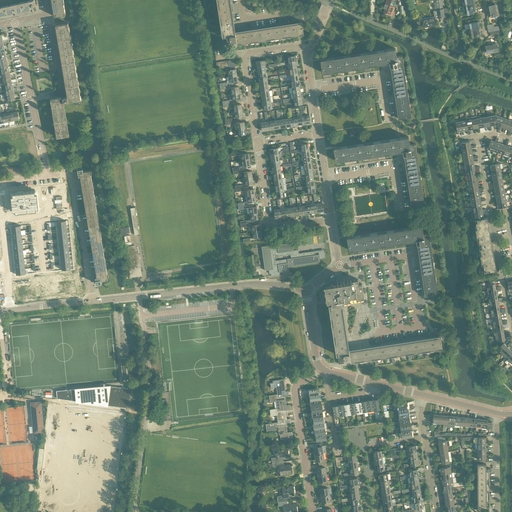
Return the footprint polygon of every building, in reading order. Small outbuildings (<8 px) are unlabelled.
[(0,18),(33,11),(32,7),(35,6),(34,0),(32,0),(31,0),(31,2),(0,8),(0,18)] [(53,0),(55,14),(54,14),(54,17),(65,15),(62,0),(53,0)] [(229,0),(217,0),(222,35),(223,35),(225,45),(237,43),(237,45),(304,34),(302,21),(296,22),(296,24),(240,32),(240,31),(234,32),(229,0)] [(386,0),(385,4),(384,8),(385,8),(384,12),(392,15),(395,8),(392,7),(394,2),(391,1),(391,0),(386,0)] [(441,0),(429,0),(430,3),(432,3),(435,2),(436,9),(443,8),(441,0)] [(475,4),(463,7),(464,12),(466,12),(467,15),(478,12),(478,13),(477,9),(476,9),(475,4)] [(492,5),(489,6),(490,10),(488,10),(490,18),(491,18),(494,18),(494,17),(494,16),(499,15),(496,4),(495,5),(495,4),(493,4),(493,5),(492,5)] [(438,18),(444,17),(443,9),(436,10),(436,11),(433,11),(434,15),(435,15),(436,18),(438,18)] [(423,24),(423,28),(436,26),(435,17),(422,19),(422,18),(416,19),(417,25),(423,24)] [(469,24),(470,29),(480,27),(479,22),(480,22),(479,18),(468,21),(468,24),(469,24)] [(70,102),(81,100),(68,23),(56,25),(67,96),(61,97),(50,99),(57,138),(69,135),(64,102),(69,101),(70,102)] [(480,27),(470,29),(471,34),(471,37),(482,35),(483,35),(482,31),(482,32),(481,32),(480,27)] [(492,45),(485,46),(486,53),(487,53),(487,54),(493,53),(493,52),(494,52),(498,51),(497,43),(492,44),(492,45)] [(390,68),(390,69),(392,69),(399,115),(397,116),(398,119),(411,117),(403,66),(404,66),(402,55),(396,56),(395,48),(387,50),(387,51),(323,61),(323,59),(320,60),(322,72),(389,62),(389,63),(390,66),(390,68)] [(228,70),(229,76),(238,75),(238,72),(237,72),(236,69),(234,60),(235,60),(228,61),(229,67),(231,67),(231,69),(230,69),(230,70),(228,70)] [(6,93),(0,95),(1,97),(14,94),(13,89),(5,90),(6,93)] [(2,115),(3,123),(9,122),(7,114),(4,114),(3,109),(1,109),(1,112),(2,115)] [(500,127),(503,118),(495,115),(495,125),(499,126),(500,127)] [(505,128),(508,119),(503,118),(500,127),(499,126),(498,128),(500,129),(501,127),(505,128)] [(410,145),(408,137),(400,138),(400,139),(337,149),(336,147),(334,148),(335,161),(395,152),(402,151),(403,155),(404,157),(405,157),(412,204),(411,204),(411,207),(424,205),(416,152),(417,152),(415,144),(410,145)] [(488,149),(493,151),(496,142),(495,142),(491,140),(488,149)] [(503,154),(509,156),(511,147),(507,146),(508,144),(506,143),(505,145),(506,145),(503,154)] [(462,149),(463,154),(472,152),(471,148),(473,148),(473,146),(471,146),(471,147),(462,149)] [(464,159),(465,165),(474,163),(473,159),(475,158),(475,156),(473,157),(473,158),(464,159)] [(491,171),(500,169),(499,163),(490,165),(491,170),(489,170),(489,172),(492,172),(491,171)] [(466,170),(467,175),(476,174),(475,169),(477,169),(477,167),(475,167),(475,168),(466,170)] [(96,276),(95,277),(96,279),(95,280),(96,284),(101,283),(101,280),(108,279),(90,170),(83,171),(83,168),(77,169),(78,173),(79,176),(82,176),(98,276),(96,276)] [(493,181),(502,180),(501,174),(492,176),(493,180),(491,181),(491,183),(493,182),(493,181)] [(468,181),(468,186),(478,184),(477,180),(479,180),(479,178),(476,178),(477,179),(468,181)] [(495,192),(504,190),(503,185),(494,187),(495,191),(493,191),(493,193),(495,193),(495,192)] [(469,191),(470,197),(479,195),(479,191),(481,190),(481,188),(478,189),(478,190),(469,191)] [(13,196),(11,196),(13,211),(15,211),(16,213),(21,212),(20,210),(22,210),(23,212),(37,210),(36,208),(39,208),(37,193),(36,193),(35,191),(13,193),(13,196)] [(497,204),(497,203),(506,201),(505,196),(496,197),(497,201),(495,202),(495,204),(497,204)] [(471,202),(472,207),(481,206),(481,201),(483,201),(482,199),(480,199),(480,200),(471,202)] [(139,235),(135,208),(130,208),(134,236),(139,235)] [(482,211),(473,213),(474,218),(483,216),(482,212),(485,212),(484,209),(482,210),(482,211)] [(481,243),(482,249),(480,249),(481,252),(479,253),(482,266),(483,266),(484,269),(485,269),(486,272),(496,270),(487,218),(477,220),(477,223),(476,223),(476,226),(475,226),(477,240),(479,240),(479,243),(481,243)] [(417,244),(417,246),(418,246),(425,293),(424,293),(424,296),(437,294),(429,241),(430,241),(429,233),(423,234),(422,226),(413,227),(414,228),(350,238),(350,236),(347,237),(349,250),(415,240),(415,241),(416,240),(416,244),(417,244)] [(277,245),(275,245),(270,246),(269,245),(261,247),(265,271),(270,270),(271,273),(274,273),(275,276),(280,275),(279,272),(289,271),(289,270),(288,267),(320,262),(320,259),(319,254),(315,255),(315,253),(315,251),(299,254),(298,250),(297,241),(277,245)] [(134,245),(126,247),(130,276),(140,275),(137,253),(135,253),(134,245)] [(328,300),(328,303),(341,301),(343,301),(364,298),(362,284),(359,284),(358,279),(341,281),(324,284),(327,300),(328,300)] [(336,353),(337,353),(339,364),(350,362),(350,363),(351,363),(351,362),(442,348),(442,349),(440,336),(434,336),(435,338),(416,341),(411,341),(403,343),(396,344),(390,345),(382,346),(375,347),(362,349),(361,348),(349,349),(347,350),(341,307),(342,307),(341,301),(328,303),(329,303),(336,353)] [(503,343),(497,349),(499,351),(499,352),(501,354),(508,347),(503,343)] [(508,347),(501,354),(503,356),(504,356),(506,358),(511,351),(508,347)] [(127,358),(121,359),(123,379),(129,379),(127,358)] [(276,387),(277,394),(278,394),(278,397),(285,396),(289,396),(288,391),(286,391),(284,379),(272,381),(273,383),(270,383),(271,388),(276,387)] [(109,386),(107,405),(129,408),(132,385),(128,384),(127,389),(109,386)] [(61,399),(98,404),(99,404),(100,404),(101,403),(101,402),(101,401),(100,387),(57,391),(57,398),(61,399)] [(277,401),(278,408),(279,411),(285,410),(290,410),(290,405),(286,405),(285,396),(278,397),(278,394),(277,394),(269,395),(270,402),(277,401)] [(165,399),(157,400),(159,408),(166,407),(165,399)] [(44,419),(46,404),(41,403),(41,402),(31,403),(34,435),(43,434),(43,432),(44,432),(42,419),(44,419)] [(167,408),(158,409),(158,413),(160,412),(160,413),(159,413),(160,421),(168,420),(167,412),(166,412),(168,411),(167,408)] [(278,415),(279,422),(279,425),(286,424),(291,424),(290,419),(287,419),(285,410),(279,411),(278,408),(269,409),(270,416),(278,415)] [(482,419),(481,427),(487,428),(492,428),(492,422),(491,422),(491,421),(488,420),(482,419)] [(279,422),(266,424),(267,431),(278,429),(279,435),(280,434),(281,440),(293,438),(292,432),(287,433),(286,424),(279,425),(279,422)] [(405,447),(407,454),(417,452),(417,451),(418,451),(418,449),(417,449),(416,445),(405,447)] [(313,453),(313,455),(323,453),(322,446),(314,448),(314,452),(313,453)] [(271,458),(272,463),(283,462),(283,458),(289,457),(287,447),(276,449),(278,457),(271,458)] [(318,461),(318,465),(326,463),(326,460),(324,460),(323,453),(313,455),(314,457),(315,457),(316,461),(318,461)] [(347,463),(349,462),(357,461),(357,460),(358,460),(358,459),(357,458),(356,454),(348,456),(348,459),(346,460),(347,463)] [(283,462),(272,463),(273,468),(279,467),(280,476),(291,474),(290,465),(284,466),(283,462)] [(316,473),(317,475),(326,474),(325,467),(327,467),(326,463),(318,465),(319,468),(317,468),(317,473),(316,473)] [(486,463),(477,463),(477,470),(477,480),(477,486),(477,491),(477,497),(477,502),(477,508),(486,508),(486,463)] [(408,474),(407,476),(407,477),(410,477),(418,476),(418,475),(419,475),(419,473),(418,473),(417,469),(409,470),(409,474),(408,474)] [(326,474),(317,475),(317,477),(318,478),(319,482),(321,482),(322,485),(329,484),(329,480),(327,481),(326,474)] [(349,484),(350,486),(358,485),(358,484),(359,484),(359,482),(358,482),(357,478),(353,479),(353,478),(345,479),(347,479),(347,484),(349,484)] [(320,493),(319,494),(320,496),(329,494),(328,488),(330,488),(329,484),(322,485),(322,489),(320,489),(320,493)] [(277,496),(278,502),(289,500),(289,496),(295,495),(293,486),(282,487),(283,495),(277,496)] [(324,502),(325,506),(333,505),(332,501),(330,501),(329,494),(320,496),(320,498),(321,498),(322,503),(324,502)] [(411,501),(411,502),(411,503),(414,503),(422,501),(423,501),(423,499),(422,499),(421,495),(413,496),(413,497),(411,497),(411,501)] [(289,500),(278,502),(279,506),(285,505),(286,511),(297,511),(296,505),(290,506),(289,500)] [(415,509),(413,510),(413,511),(422,511),(422,508),(423,508),(423,504),(424,503),(423,502),(422,502),(422,501),(414,503),(415,509)]
